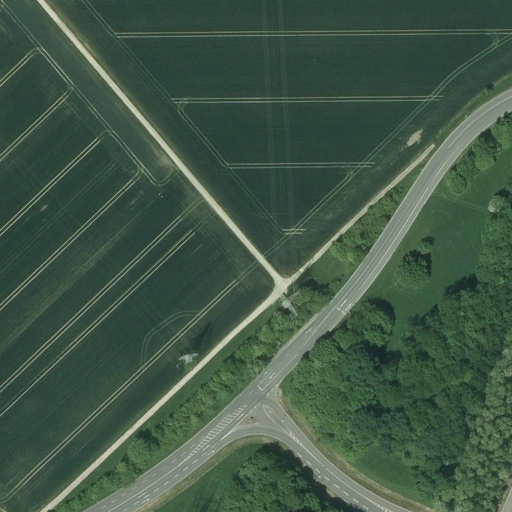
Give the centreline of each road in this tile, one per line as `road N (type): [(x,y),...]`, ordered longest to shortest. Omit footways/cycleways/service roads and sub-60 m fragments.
road 1 (track): [(42,0),(284,288),(45,511)]
road 2 (track): [(284,288),(421,156)]
